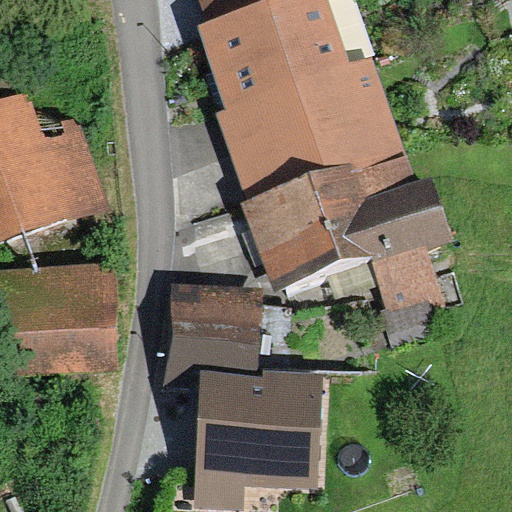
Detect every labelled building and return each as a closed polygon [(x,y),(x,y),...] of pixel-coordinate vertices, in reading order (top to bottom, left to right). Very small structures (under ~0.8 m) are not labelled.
[(199,0),(209,31),(305,0),(199,0)] [(242,190),(249,209),(354,172),(356,179),(406,161),(373,62),(351,70),(327,0),(305,0),(209,31),(199,35),(226,116),(218,119),(242,190)] [(66,88),(0,111),(0,254),(112,215),(66,88)] [(249,209),(244,211),(275,298),(372,264),(374,271),(427,253),(452,244),(431,184),(416,189),(406,161),(356,179),(354,172),(249,209)] [(427,253),(374,271),(385,308),(380,309),(395,351),(436,334),(430,316),(445,308),(427,253)] [(116,269),(0,275),(0,380),(122,374),(116,269)] [(265,294),(173,289),(168,379),(201,380),(261,383),(261,375),(265,294)] [(261,383),(201,380),(195,511),(223,511),(245,511),(246,490),(319,494),(325,378),(275,375),(261,375),(261,383)]
